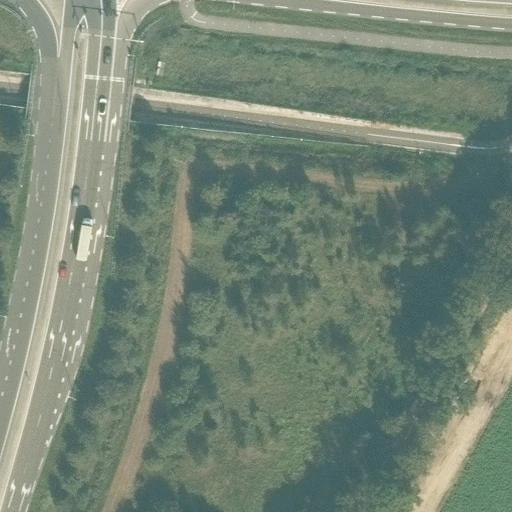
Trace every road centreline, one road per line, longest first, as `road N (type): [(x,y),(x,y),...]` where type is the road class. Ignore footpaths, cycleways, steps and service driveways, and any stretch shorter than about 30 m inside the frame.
road 1 (primary): [(11,511),(74,256),(106,0)]
road 2 (primary): [(57,99),(0,425)]
road 3 (secondary): [(275,0),(511,24)]
